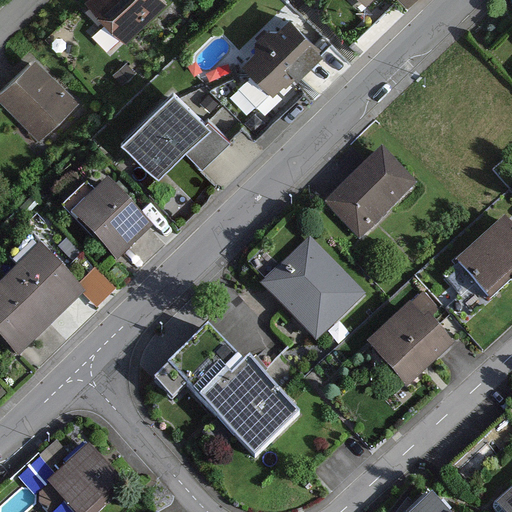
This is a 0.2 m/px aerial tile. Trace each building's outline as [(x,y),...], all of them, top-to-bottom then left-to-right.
[(170,0),(92,0),(130,39),(170,0)] [(511,24),(511,16),(502,6),(476,31),(490,45),(511,24)] [(316,53),(282,18),(263,36),(268,41),(248,62),(277,92),(316,53)] [(106,19),(93,31),(107,46),(120,34),(106,19)] [(43,53),(0,89),(0,91),(41,138),(84,100),(43,53)] [(137,72),(129,62),(117,71),(125,81),(137,72)] [(199,171),(223,146),(168,93),(120,141),(160,180),(184,156),(199,171)] [(363,237),(415,187),(380,151),(328,202),(363,237)] [(106,264),(144,230),(105,188),(67,222),(106,264)] [(511,233),(503,223),(453,266),(482,300),(506,280),(510,285),(511,282),(511,233)] [(316,342),(367,295),(313,237),(262,284),(316,342)] [(49,321),(80,292),(42,253),(12,282),(49,321)] [(0,330),(19,350),(49,321),(12,282),(0,292),(0,330)] [(408,387),(457,344),(416,298),(367,342),(408,387)] [(223,377),(236,365),(209,334),(163,375),(181,395),(187,389),(252,461),(298,420),(250,368),(231,385),(223,377)] [(77,511),(96,511),(128,484),(92,444),(50,481),(77,511)] [(510,511),(511,511),(511,492),(501,502),(510,511)] [(449,511),(432,493),(411,511),(449,511)]
